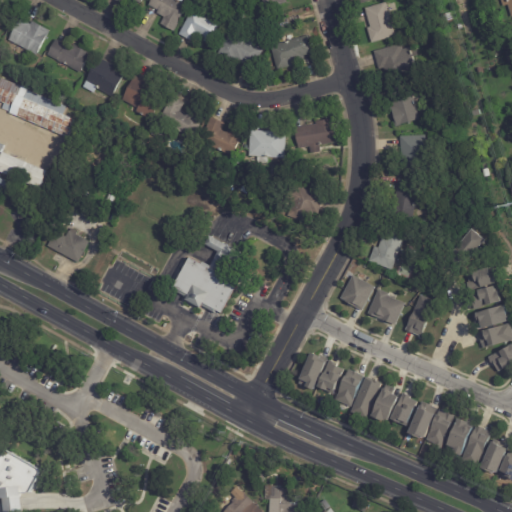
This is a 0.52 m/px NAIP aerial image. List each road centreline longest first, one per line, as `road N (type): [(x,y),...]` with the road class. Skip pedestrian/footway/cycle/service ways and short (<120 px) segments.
road 1 (secondary): [(507,511),(236,386),(0,257)]
road 2 (secondary): [(0,285),(249,423),(441,511)]
road 3 (residential): [(323,0),(357,117),(363,176),(355,212),(249,423)]
road 4 (residential): [(57,0),(250,102),(348,80)]
road 5 (residential): [(307,312),(496,401),(511,401)]
